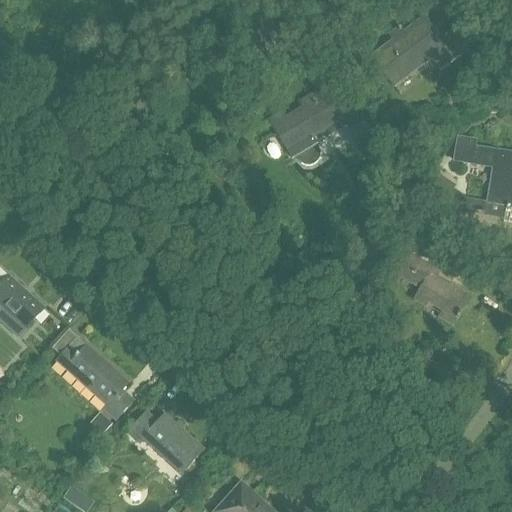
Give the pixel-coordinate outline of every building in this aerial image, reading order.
[(372,59),(392,85),(430,56),(441,71),(477,44),(465,29),(461,23),(438,40),(423,20),(404,35),(401,30),(391,38),(394,42),(372,59)] [(302,166),(308,167),(313,165),(318,161),(320,153),(313,138),(327,129),(331,136),(343,128),(326,97),(322,90),(299,103),(305,112),(287,122),(281,114),(269,121),(285,148),(285,147),(293,159),(295,158),(297,161),(302,166)] [(501,109),(498,103),(491,103),(487,108),(490,115),(497,115),(501,109)] [(359,118),(350,124),(362,145),(372,139),(359,118)] [(434,216),(444,223),(454,208),(485,214),(485,215),(503,218),(505,207),(511,208),(511,154),(475,149),(476,141),(456,138),(453,162),(471,164),(493,168),(487,203),(466,199),(452,190),(455,186),(437,174),(424,194),(421,192),(414,202),(434,215),(434,216)] [(413,144),(414,158),(432,156),(431,142),(413,144)] [(295,259),(302,269),(313,262),(305,252),(295,259)] [(438,318),(452,326),(469,296),(450,285),(455,276),(458,277),(463,268),(446,258),(438,272),(403,252),(391,276),(419,293),(414,301),(424,307),(426,303),(442,312),(438,318)] [(314,286),(330,305),(352,287),(336,268),(314,286)] [(0,308),(25,331),(44,309),(9,278),(0,287),(0,286),(0,308)] [(48,366),(65,346),(54,335),(36,356),(48,366)] [(102,412),(114,423),(118,420),(135,401),(123,391),(122,390),(127,384),(86,347),(77,339),(67,351),(57,362),(106,407),(102,412)] [(144,440),(182,474),(203,451),(164,416),(158,423),(146,411),(127,433),(140,445),(144,440)] [(101,436),(104,439),(114,429),(111,426),(112,425),(100,414),(88,427),(100,438),(101,436)] [(216,511),(270,511),(240,485),(216,511)] [(72,506),(80,495),(70,487),(62,498),(72,506)]
